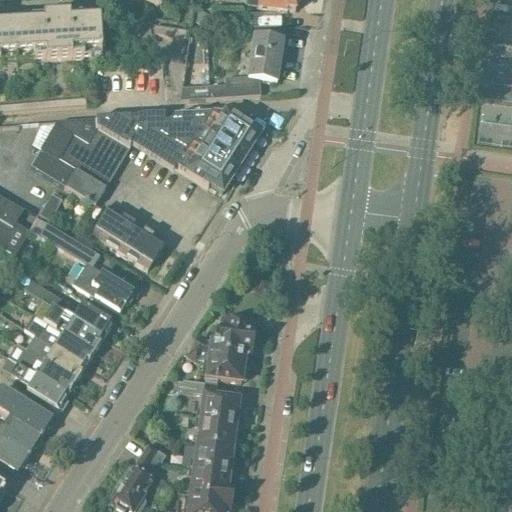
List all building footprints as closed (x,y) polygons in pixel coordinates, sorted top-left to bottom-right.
[(249,0),(248,0),(246,10),(287,16),(287,15),(295,16),(296,8),(298,8),(299,4),(301,3),(301,0),(249,0)] [(248,16),(212,17),(213,35),(248,34),(248,33),(249,33),(248,16)] [(55,63),(62,63),(83,62),(83,56),(101,55),(99,25),(81,26),(81,20),(31,23),(31,29),(14,30),(16,60),(33,59),(33,64),(55,63)] [(153,37),(185,42),(186,34),(154,29),(153,37)] [(0,60),(16,60),(14,30),(0,30),(0,60)] [(250,81),(250,83),(259,84),(279,87),(284,45),(282,44),(284,32),(249,33),(248,33),(248,34),(247,41),(255,42),(250,81)] [(260,100),(259,84),(250,83),(250,81),(224,83),(225,89),(182,92),(180,105),(205,103),(230,102),(260,100)] [(0,117),(86,110),(85,102),(0,109),(0,117)] [(238,115),(183,119),(181,120),(178,125),(191,134),(189,138),(187,140),(190,142),(187,147),(171,136),(169,140),(214,170),(225,153),(236,135),(242,126),(246,120),(238,115)] [(158,156),(169,140),(171,136),(187,147),(190,142),(187,140),(189,138),(191,134),(178,125),(181,120),(183,119),(40,127),(30,152),(37,157),(28,173),(94,213),(129,154),(169,177),(171,174),(201,191),(203,187),(175,169),(176,168),(158,156)] [(242,126),(236,135),(225,153),(214,170),(204,186),(222,197),(260,138),(248,130),(251,123),(246,120),(242,126)] [(204,186),(214,170),(169,140),(158,156),(176,168),(175,169),(203,187),(204,186)] [(51,198),(39,219),(49,225),(61,204),(51,198)] [(0,252),(16,262),(30,237),(14,228),(20,218),(0,205),(0,252)] [(115,217),(107,229),(156,261),(164,248),(115,217)] [(29,235),(86,270),(74,289),(120,318),(133,298),(92,272),(99,260),(37,223),(29,235)] [(147,274),(156,261),(107,229),(98,243),(147,274)] [(25,293),(37,300),(43,304),(104,342),(113,328),(82,309),(79,314),(31,284),(25,293)] [(104,342),(43,304),(34,317),(64,336),(95,356),(104,342)] [(200,343),(192,355),(245,362),(249,363),(250,363),(254,329),(244,328),(244,327),(243,325),(243,324),(242,323),(241,322),(240,321),(238,321),(237,321),(235,321),(234,322),(233,323),(232,324),(231,325),(231,326),(222,325),(219,345),(216,347),(204,346),(200,343)] [(22,331),(35,339),(86,371),(95,356),(64,336),(60,342),(27,322),(22,331)] [(45,365),(77,385),(86,371),(35,339),(26,353),(45,365)] [(17,366),(68,399),(77,385),(45,365),(26,353),(17,366)] [(244,372),(245,362),(192,355),(187,363),(196,368),(197,366),(207,367),(205,382),(242,387),(242,384),(245,384),(246,372),(244,372)] [(26,394),(58,414),(68,399),(17,366),(10,378),(29,391),(26,394)] [(200,425),(236,430),(237,419),(240,419),(242,407),(239,407),(239,405),(216,401),(217,391),(183,386),(182,397),(203,400),(200,425)] [(44,420),(2,394),(0,392),(0,416),(7,420),(42,442),(49,430),(41,424),(44,420)] [(30,461),(42,442),(7,420),(0,430),(0,429),(0,443),(27,460),(30,461)] [(175,422),(174,430),(187,432),(188,423),(175,422)] [(234,442),(236,430),(200,425),(197,448),(236,453),(238,442),(234,442)] [(22,474),(30,461),(0,443),(0,466),(10,473),(13,469),(22,474)] [(234,467),(236,453),(197,448),(194,472),(230,477),(231,466),(234,467)] [(159,471),(165,461),(149,450),(142,460),(141,461),(159,471)] [(476,454),(473,469),(506,475),(509,460),(476,454)] [(132,475),(149,486),(159,471),(141,461),(130,473),(132,475)] [(190,498),(231,504),(233,488),(229,487),(230,477),(194,472),(190,498)] [(132,475),(130,473),(124,482),(126,483),(112,505),(117,508),(115,511),(141,511),(144,507),(144,503),(142,502),(151,488),(149,486),(132,475)] [(0,486),(0,503),(1,504),(8,492),(0,486)] [(229,511),(231,504),(190,498),(188,511),(229,511)]
